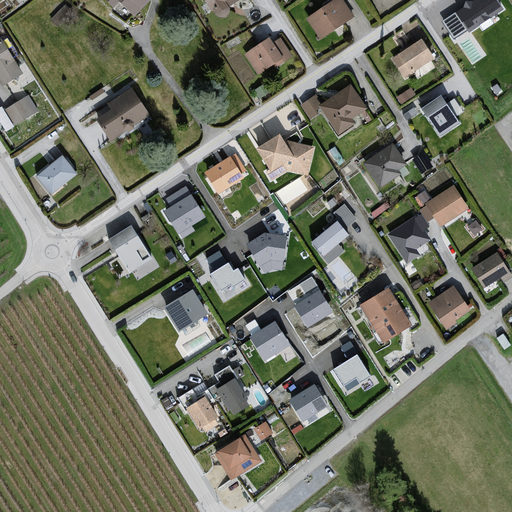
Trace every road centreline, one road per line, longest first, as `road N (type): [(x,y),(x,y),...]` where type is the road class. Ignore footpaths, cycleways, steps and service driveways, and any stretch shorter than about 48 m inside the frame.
road 1 (residential): [(426,0),(65,243)]
road 2 (residential): [(511,301),(255,511)]
road 3 (residential): [(213,511),(60,265)]
road 4 (unknown): [(377,228),(421,295),(511,390)]
road 5 (unknown): [(362,43),(415,135),(403,162)]
